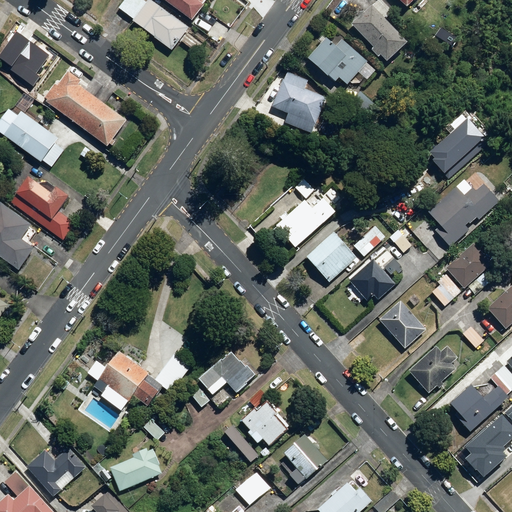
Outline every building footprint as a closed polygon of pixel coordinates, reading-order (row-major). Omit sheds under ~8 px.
[(127,0),(120,10),(133,21),(132,22),(171,53),(188,32),(149,0),(146,5),(140,0),(127,0)] [(162,0),(192,23),(204,7),(202,5),(205,0),(162,0)] [(372,6),(351,25),(373,49),(371,51),(378,59),(380,56),(387,64),(408,44),(385,20),(395,11),(384,0),(381,0),(380,0),(378,0),(372,6)] [(397,0),(407,9),(415,0),(397,0)] [(49,55),(16,33),(0,55),(0,57),(12,65),(10,69),(34,85),(39,76),(36,74),(49,55)] [(326,38),(307,59),(335,83),(338,79),(346,86),(367,63),(342,40),(336,46),(326,38)] [(283,81),(272,108),(288,114),(284,123),(312,135),(326,99),(305,90),(308,82),(287,73),(284,81),(283,81)] [(48,102),(46,104),(108,149),(127,123),(79,88),(82,84),(68,74),(60,85),(58,83),(56,86),(55,85),(45,100),(48,102)] [(361,92),(347,106),(362,121),(376,107),(361,92)] [(9,111),(0,122),(0,134),(42,165),(44,163),(52,169),(68,147),(22,113),(19,118),(9,111)] [(432,160),(448,178),(485,145),(480,139),(484,136),(467,117),(429,152),(434,158),(432,160)] [(0,138),(0,154),(18,169),(26,159),(0,138)] [(29,180),(11,204),(63,242),(76,225),(60,214),(70,200),(57,190),(52,197),(29,180)] [(305,181),(296,189),(306,200),(315,191),(305,181)] [(435,229),(451,246),(469,229),(465,226),(469,222),(470,223),(477,217),(479,219),(498,201),(483,185),(476,191),(473,187),(465,195),(455,185),(427,212),(440,225),(435,229)] [(276,227),(295,249),(335,214),(323,201),(312,210),(305,202),(276,227)] [(1,206),(0,207),(0,259),(19,273),(35,252),(22,242),(32,228),(1,206)] [(385,238),(375,228),(355,247),(365,258),(385,238)] [(401,229),(390,238),(404,254),(415,245),(401,229)] [(306,259),(329,284),(357,259),(334,234),(306,259)] [(446,269),(464,290),(492,265),(474,245),(446,269)] [(396,286),(373,260),(348,282),(367,303),(374,297),(378,301),(396,286)] [(461,292),(446,275),(437,283),(441,287),(433,294),(444,307),(461,292)] [(511,324),(511,287),(487,310),(506,331),(511,324)] [(0,319),(9,307),(0,300),(0,319)] [(426,331),(400,302),(379,321),(405,350),(426,331)] [(471,327),(462,335),(476,349),(484,341),(471,327)] [(436,348),(408,372),(429,395),(437,387),(439,390),(444,385),(442,383),(456,370),(451,365),(458,359),(447,347),(441,353),(436,348)] [(143,382),(149,375),(119,353),(93,386),(103,394),(108,387),(128,402),(133,397),(148,408),(159,394),(143,382)] [(245,369),(231,354),(223,362),(222,361),(198,381),(212,397),(227,384),(236,394),(246,386),(245,385),(254,377),(246,368),(245,369)] [(190,367),(174,355),(155,381),(171,393),(190,367)] [(511,391),(511,358),(490,378),(499,387),(507,396),(511,391)] [(202,408),(210,401),(195,384),(187,391),(202,408)] [(453,416),(469,434),(504,403),(503,402),(508,398),(507,396),(499,387),(484,400),(471,386),(450,405),(457,413),(453,416)] [(267,397),(260,390),(249,402),(256,409),(267,397)] [(255,409),(241,421),(250,431),(248,434),(257,445),(262,440),(269,448),(287,432),(276,419),(278,416),(267,404),(258,413),(255,409)] [(477,469),(484,476),(507,455),(503,451),(507,448),(505,446),(511,439),(511,424),(503,414),(486,429),(485,428),(465,446),(466,447),(465,448),(470,454),(465,458),(476,470),(477,469)] [(165,434),(150,420),(143,427),(157,442),(165,434)] [(313,445),(304,436),(283,454),(306,481),(328,462),(318,451),(320,450),(314,444),(313,445)] [(109,468),(120,493),(162,475),(159,467),(160,466),(153,450),(148,452),(147,450),(139,453),(137,447),(132,448),(134,453),(135,455),(132,456),(133,459),(109,468)] [(27,468),(53,498),(86,469),(69,450),(55,462),(46,451),(27,468)] [(296,470),(289,476),(298,486),(305,480),(296,470)] [(250,507),(271,488),(257,472),(236,491),(250,507)] [(52,511),(29,486),(28,487),(15,473),(4,483),(17,498),(17,497),(16,497),(15,497),(14,497),(13,497),(12,497),(11,497),(11,498),(8,495),(0,502),(0,511),(52,511)] [(361,511),(372,503),(360,489),(356,492),(349,484),(318,511),(361,511)] [(127,511),(110,491),(91,508),(94,511),(127,511)]
